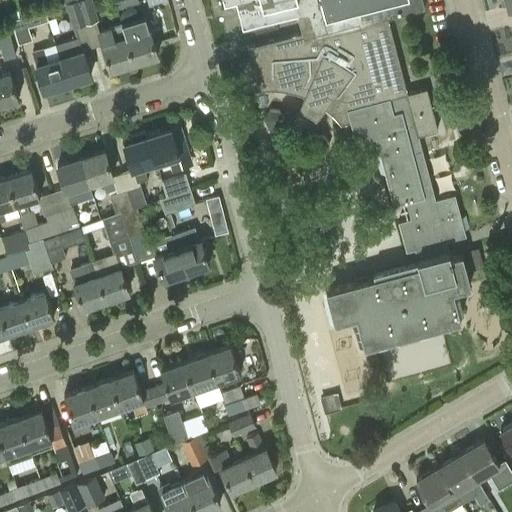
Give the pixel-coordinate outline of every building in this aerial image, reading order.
[(85,23),(78,0),(67,4),(74,27),(85,23)] [(91,0),(78,0),(85,23),(97,19),(91,0)] [(122,7),(139,1),(138,0),(114,0),(121,21),(126,20),(122,7)] [(401,200),(407,223),(399,225),(407,255),(415,253),(418,263),(326,287),(335,320),(357,314),(365,344),(460,318),(452,287),(470,282),(462,251),(450,254),(446,239),(466,234),(455,193),(436,198),(419,134),(438,129),(427,87),(408,93),(388,17),(425,8),(423,0),(223,0),(225,6),(236,3),(243,29),(276,21),(297,15),(302,32),(247,46),(251,59),(239,61),(246,91),(251,90),(256,89),(261,89),(266,88),(271,88),(276,89),(281,89),(286,90),(291,91),(296,93),(301,94),(305,97),(303,101),(321,112),(323,108),(341,123),(350,120),(356,141),(375,136),(393,203),(401,200)] [(134,19),(122,23),(133,61),(158,54),(150,28),(164,23),(160,7),(133,16),(134,19)] [(28,26),(48,20),(45,8),(11,19),(19,43),(32,39),(28,26)] [(133,61),(122,23),(99,30),(103,44),(102,45),(109,69),(133,61)] [(9,30),(0,32),(0,47),(1,47),(4,58),(16,55),(9,30)] [(60,57),(68,82),(91,75),(83,50),(79,37),(56,44),(60,57)] [(43,90),(68,82),(60,57),(47,61),(43,48),(33,52),(37,64),(35,65),(43,90)] [(10,72),(0,74),(0,104),(19,99),(10,72)] [(278,127),(284,119),(279,110),(270,109),(269,109),(266,114),(264,116),(264,118),(268,127),(278,127)] [(148,136),(155,161),(168,158),(172,171),(182,167),(178,154),(179,154),(179,153),(187,150),(180,126),(148,136)] [(132,141),(124,144),(131,169),(133,169),(137,181),(147,178),(143,165),(155,161),(148,136),(146,137),(144,131),(130,135),(132,141)] [(325,153),(329,144),(324,136),(314,136),(309,145),(315,154),(325,153)] [(105,150),(80,158),(88,183),(101,179),(105,192),(116,189),(112,176),(113,176),(105,150)] [(88,183),(80,158),(57,165),(65,191),(67,190),(71,203),(92,196),(88,183)] [(7,178),(15,205),(18,216),(28,213),(25,202),(39,197),(31,170),(7,178)] [(161,179),(166,195),(190,188),(185,172),(161,179)] [(0,179),(0,221),(5,220),(1,209),(15,205),(7,178),(0,179)] [(133,206),(136,205),(146,202),(140,184),(127,188),(133,206)] [(115,211),(121,210),(133,206),(127,188),(109,193),(115,211)] [(190,188),(166,195),(160,197),(165,212),(195,203),(190,188)] [(204,196),(211,232),(226,229),(219,193),(204,196)] [(133,206),(121,210),(129,233),(144,228),(136,205),(133,206)] [(121,210),(115,211),(101,216),(108,240),(129,233),(121,210)] [(59,219),(41,225),(44,236),(62,230),(59,219)] [(44,236),(41,225),(23,231),(27,242),(44,236)] [(185,229),(173,233),(186,271),(209,264),(200,239),(199,239),(194,226),(185,229)] [(186,271),(173,233),(160,238),(151,241),(156,253),(154,254),(163,279),(186,271)] [(43,239),(51,261),(66,256),(58,234),(43,239)] [(51,261),(43,239),(27,245),(29,249),(26,250),(30,261),(34,272),(52,266),(51,261)] [(26,248),(4,255),(9,268),(30,261),(26,250),(26,248)] [(115,254),(93,261),(106,299),(129,291),(121,266),(119,267),(115,254)] [(0,271),(9,268),(4,255),(0,256),(0,271)] [(106,299),(93,261),(71,269),(75,282),(74,283),(82,307),(106,299)] [(22,299),(30,323),(53,316),(45,291),(22,299)] [(30,323),(22,299),(0,305),(0,309),(8,331),(30,323)] [(207,353),(217,381),(241,372),(231,344),(207,353)] [(217,381),(207,353),(184,361),(194,389),(217,381)] [(194,389),(184,361),(161,369),(165,382),(156,386),(161,401),(194,389)] [(141,391),(133,369),(110,378),(121,406),(144,398),(146,406),(156,403),(150,388),(141,391)] [(110,378),(87,386),(98,414),(121,406),(110,378)] [(98,414),(87,386),(64,394),(74,423),(98,414)] [(228,413),(260,402),(256,393),(244,397),(240,387),(221,393),(228,413)] [(324,412),(341,408),(337,393),(320,397),(324,412)] [(189,436),(183,419),(179,408),(163,413),(173,441),(189,436)] [(18,417),(28,446),(51,438),(54,447),(66,443),(59,423),(48,426),(42,409),(18,417)] [(233,435),(256,426),(250,412),(227,421),(233,435)] [(0,423),(0,439),(5,454),(8,462),(31,454),(28,446),(18,417),(0,423)] [(511,449),(511,448),(511,421),(500,429),(511,449)] [(254,452),(243,457),(254,480),(276,470),(265,447),(264,447),(257,432),(247,437),(254,452)] [(192,464),(208,457),(197,433),(180,440),(192,464)] [(461,452),(475,476),(486,470),(498,489),(511,480),(511,472),(504,460),(498,464),(483,439),(461,452)] [(254,480),(243,457),(232,462),(226,449),(209,456),(215,469),(221,467),(232,490),(254,480)] [(111,450),(95,455),(98,467),(115,461),(111,450)] [(138,457),(147,477),(159,472),(149,452),(138,457)] [(461,452),(440,465),(460,499),(473,492),(478,501),(487,496),(475,476),(461,452)] [(55,460),(64,475),(74,469),(65,454),(55,460)] [(98,467),(95,455),(78,461),(82,472),(98,467)] [(135,483),(147,477),(138,457),(127,462),(135,483)] [(460,499),(440,465),(416,479),(430,503),(419,510),(419,511),(444,511),(443,509),(460,499)] [(202,467),(182,477),(197,511),(201,511),(220,503),(210,480),(208,481),(202,467)] [(95,474),(77,482),(86,504),(105,495),(98,481),(110,476),(107,469),(95,475),(95,474)] [(60,482),(56,471),(23,483),(27,495),(60,482)] [(197,511),(182,477),(160,487),(166,500),(165,501),(169,511),(197,511)] [(86,504),(77,482),(77,481),(59,490),(69,511),(86,504)] [(0,492),(0,505),(14,500),(10,488),(0,492)] [(136,506),(126,511),(153,511),(149,501),(147,502),(141,488),(130,493),(136,506)] [(399,511),(400,511),(394,500),(372,510),(372,511),(399,511)] [(126,511),(123,511),(112,511),(108,503),(99,507),(101,511),(126,511)]
